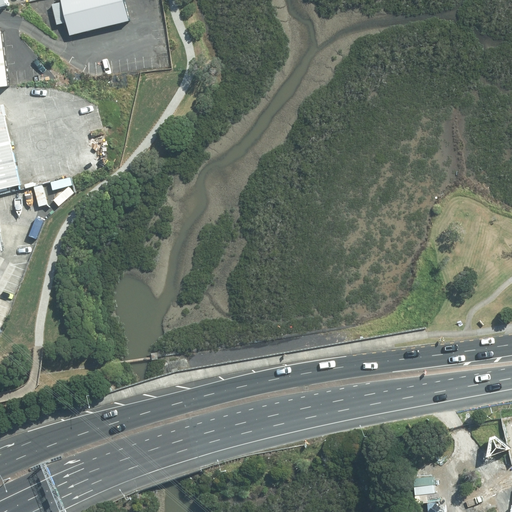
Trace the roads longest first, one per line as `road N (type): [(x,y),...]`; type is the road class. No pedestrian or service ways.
road 1 (primary): [(0,466),(187,400),(511,342)]
road 2 (primary): [(511,380),(208,439),(16,511)]
